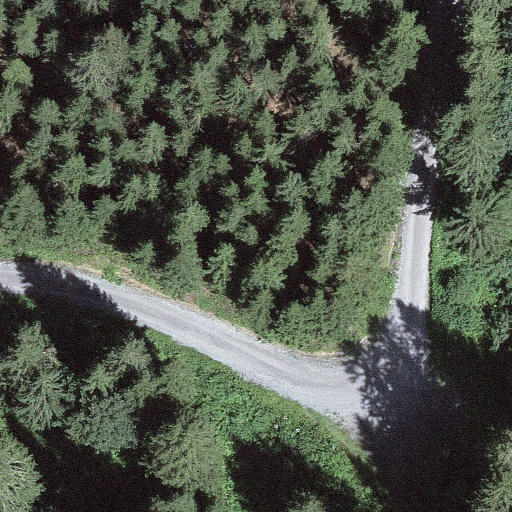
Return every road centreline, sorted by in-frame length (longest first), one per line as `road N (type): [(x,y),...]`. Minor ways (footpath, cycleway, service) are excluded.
road 1 (track): [(0,279),(49,281),(130,302),(309,382),(371,368),(402,329),(410,301),(433,99),(454,0)]
road 2 (track): [(349,379),(411,511)]
